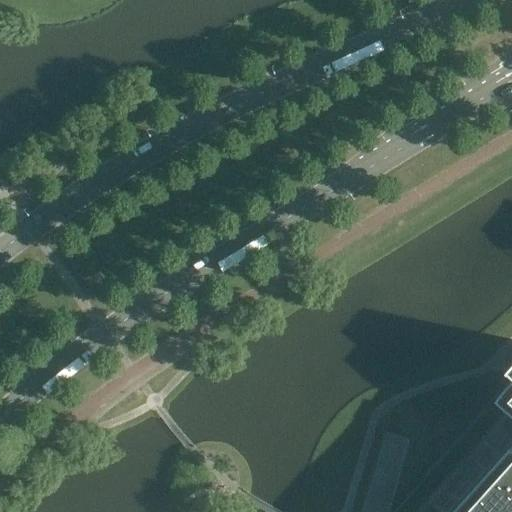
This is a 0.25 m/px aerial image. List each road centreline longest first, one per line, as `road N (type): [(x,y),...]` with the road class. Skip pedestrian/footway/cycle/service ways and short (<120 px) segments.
road 1 (secondary): [(0,418),(153,301),(511,80)]
road 2 (secondary): [(467,0),(189,128),(0,251)]
